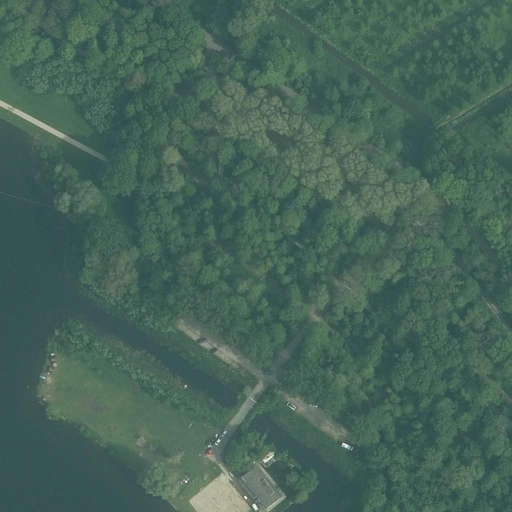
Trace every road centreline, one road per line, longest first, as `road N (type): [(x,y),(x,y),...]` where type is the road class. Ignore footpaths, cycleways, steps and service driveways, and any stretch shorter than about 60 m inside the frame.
road 1 (unknown): [(82,0),(178,69),(210,106),(223,137),(222,182),(239,206),(275,222),(511,425)]
road 2 (unclassified): [(157,0),(420,183),(511,280)]
